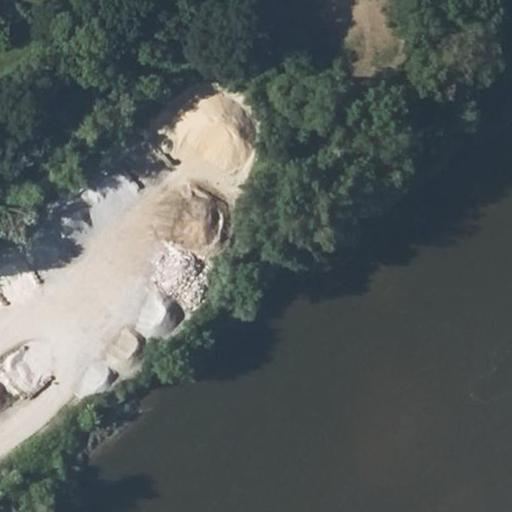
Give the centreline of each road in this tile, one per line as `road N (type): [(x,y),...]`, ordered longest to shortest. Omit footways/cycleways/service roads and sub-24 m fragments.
road 1 (unknown): [(0,442),(86,342),(93,315),(84,293),(71,286),(0,301)]
road 2 (unclassified): [(0,133),(102,53),(151,0)]
